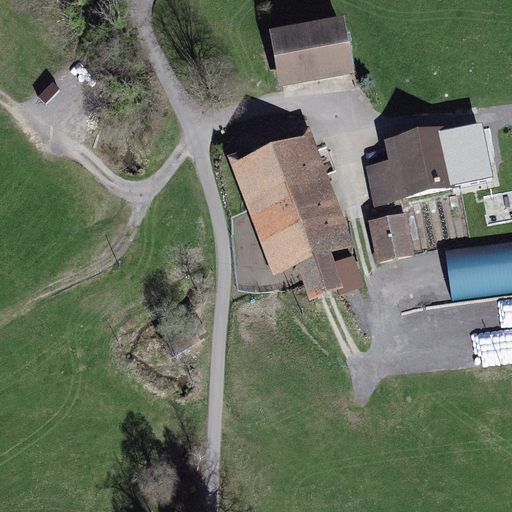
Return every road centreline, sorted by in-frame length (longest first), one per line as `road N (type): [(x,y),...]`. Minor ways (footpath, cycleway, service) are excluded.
road 1 (unclassified): [(213,511),(220,213),(134,0)]
road 2 (track): [(0,323),(107,260),(144,197),(194,138)]
